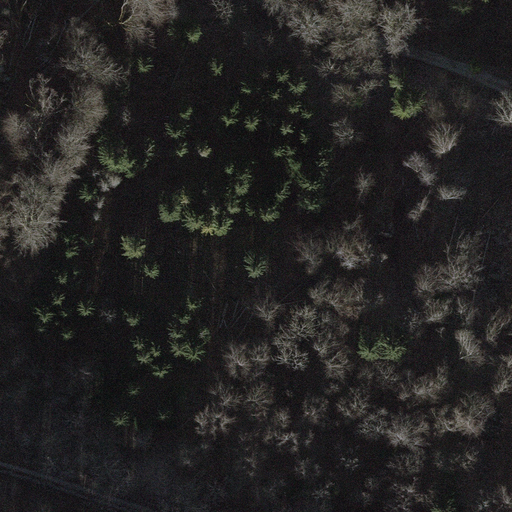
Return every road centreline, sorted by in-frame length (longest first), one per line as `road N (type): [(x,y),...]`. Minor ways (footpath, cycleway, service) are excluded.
road 1 (track): [(280,0),(423,49),(511,97)]
road 2 (track): [(0,471),(153,511)]
